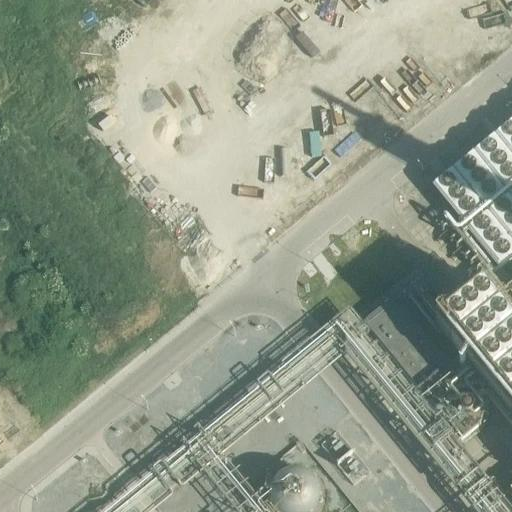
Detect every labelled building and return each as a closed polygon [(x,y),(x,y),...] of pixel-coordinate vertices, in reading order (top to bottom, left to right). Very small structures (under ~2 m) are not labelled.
[(511,254),(511,120),(430,187),(496,268),(511,254)] [(456,316),(437,331),(511,421),(511,321),(487,290),(469,305),(468,305),(456,316)] [(427,403),(458,378),(394,300),(363,326),(427,403)] [(355,456),(345,465),(358,478),(367,469),(355,456)] [(315,511),(316,509),(317,505),(316,501),(315,496),(311,490),(304,484),(295,482),(290,482),(285,484),(278,489),(275,492),(273,496),(271,500),(271,505),(271,509),(271,511),(315,511)]
